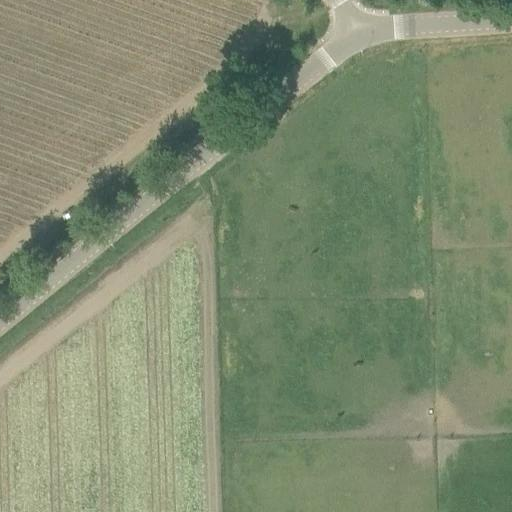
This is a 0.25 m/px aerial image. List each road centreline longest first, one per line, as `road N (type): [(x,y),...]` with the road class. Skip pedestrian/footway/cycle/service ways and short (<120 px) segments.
road 1 (tertiary): [(0,321),(360,34)]
road 2 (tertiary): [(511,22),(360,34)]
